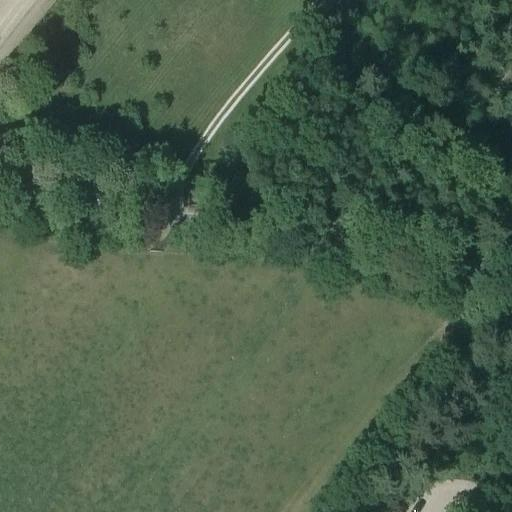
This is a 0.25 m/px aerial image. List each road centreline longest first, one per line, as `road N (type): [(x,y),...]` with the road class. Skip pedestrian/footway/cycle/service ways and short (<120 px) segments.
road 1 (unclassified): [(511,287),(422,256),(319,235),(0,188)]
road 2 (track): [(511,237),(463,319),(315,511)]
